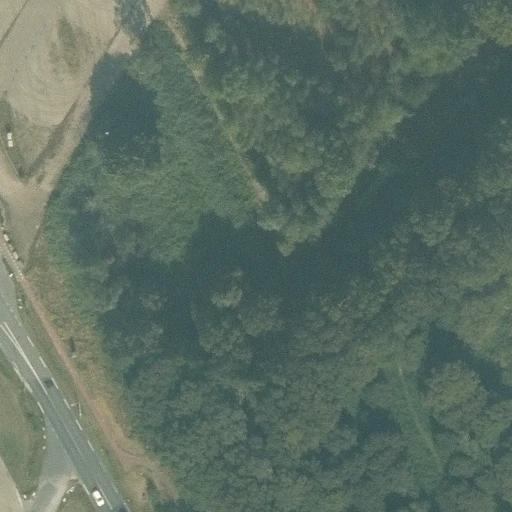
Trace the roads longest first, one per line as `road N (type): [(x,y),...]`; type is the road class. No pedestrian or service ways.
road 1 (unclassified): [(227,511),(238,466),(284,373),(511,154)]
road 2 (track): [(154,469),(56,292),(30,223)]
road 3 (secondary): [(108,504),(38,377)]
